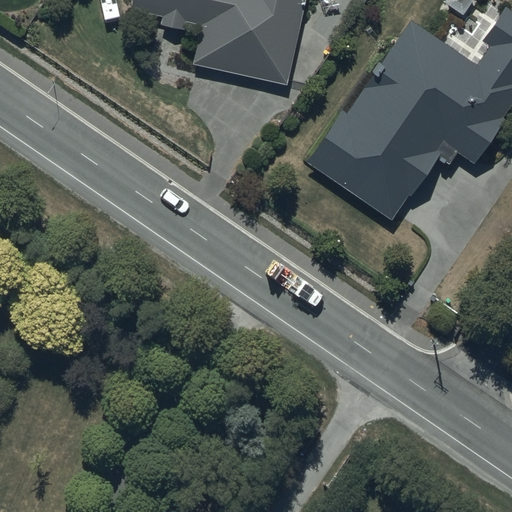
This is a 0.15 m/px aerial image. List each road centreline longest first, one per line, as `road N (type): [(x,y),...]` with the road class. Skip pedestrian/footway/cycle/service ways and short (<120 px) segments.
road 1 (tertiary): [(0,99),(385,364)]
road 2 (residential): [(385,364),(283,511)]
road 3 (tertiary): [(385,364),(511,449)]
